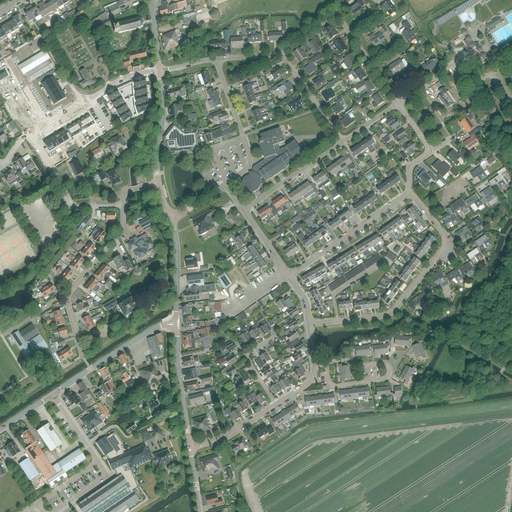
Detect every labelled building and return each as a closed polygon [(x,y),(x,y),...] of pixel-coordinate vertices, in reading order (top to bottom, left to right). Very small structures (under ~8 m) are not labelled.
[(52,12),(53,12),(54,13),(56,11),(55,10),(58,9),(52,0),(48,0),(50,2),(47,4),(52,12)] [(52,0),(58,9),(63,6),(59,0),(52,0)] [(92,22),(95,28),(101,24),(111,19),(110,17),(120,12),(118,7),(132,1),(132,0),(119,0),(120,1),(104,8),(105,11),(106,13),(104,14),(104,13),(92,22)] [(361,7),(364,4),(361,0),(359,0),(357,2),(358,3),(349,9),(353,15),(362,8),(361,7)] [(390,16),(396,11),(389,1),(390,0),(382,0),(384,4),(382,5),(384,9),(385,9),(390,16)] [(183,8),(185,7),(184,3),(182,3),(181,2),(169,6),(167,1),(162,3),(163,8),(159,9),(161,16),(168,14),(169,17),(172,15),(171,12),(183,9),(183,8)] [(43,2),(40,3),(47,15),(52,12),(47,4),(45,5),(43,2)] [(47,15),(40,3),(37,5),(40,9),(37,10),(40,15),(42,18),(47,15)] [(31,6),(28,7),(35,19),(40,15),(37,10),(36,8),(33,9),(31,6)] [(35,19),(28,7),(25,9),(28,13),(25,14),(26,17),(29,22),(32,20),(34,23),(37,21),(35,19)] [(184,25),(197,22),(194,11),(181,14),(184,25)] [(15,17),(13,18),(18,27),(22,25),(19,20),(22,18),(19,13),(14,16),(15,17)] [(142,24),(144,24),(143,24),(142,23),(142,21),(143,21),(143,20),(142,21),(141,19),(141,18),(140,18),(140,19),(138,18),(137,17),(137,19),(133,20),(133,19),(132,19),(132,20),(128,21),(127,20),(126,20),(127,21),(116,24),(117,26),(113,27),(114,33),(118,32),(119,34),(129,31),(129,32),(130,32),(130,31),(134,30),(134,31),(135,31),(135,29),(138,29),(139,29),(140,29),(140,28),(141,27),(142,27),(143,27),(142,26),(142,24)] [(19,29),(18,27),(13,18),(11,20),(11,21),(9,22),(15,31),(19,29)] [(489,29),(501,22),(501,19),(498,18),(487,25),(487,28),(489,29)] [(113,24),(111,19),(101,24),(104,29),(113,24)] [(402,25),(404,28),(406,31),(402,34),(409,44),(416,39),(414,35),(417,33),(414,30),(411,32),(409,29),(411,28),(407,21),(402,25)] [(7,22),(4,23),(11,34),(15,31),(9,22),(7,24),(7,22)] [(11,34),(4,23),(2,25),(3,26),(1,27),(6,36),(11,34)] [(327,37),(328,36),(330,39),(337,35),(332,27),(324,32),(327,37)] [(385,33),(381,27),(378,29),(380,33),(375,36),(373,34),(368,37),(370,40),(374,46),(385,39),(382,35),(385,33)] [(228,40),(228,42),(231,42),(232,48),(243,47),(242,38),(245,38),(245,34),(245,28),(241,28),(241,34),(240,34),(240,37),(231,38),(229,39),(229,40),(228,40)] [(229,40),(229,39),(229,30),(224,31),(224,41),(211,42),(211,49),(226,48),(226,46),(229,45),(228,42),(228,40),(229,40)] [(165,51),(181,45),(183,44),(179,33),(177,34),(175,31),(161,36),(163,39),(162,40),(165,51)] [(256,31),(247,31),(247,35),(248,35),(249,42),(262,42),(261,34),(256,34),(256,31)] [(270,41),(282,40),(282,33),(269,34),(270,41)] [(466,40),(464,41),(468,48),(470,47),(472,48),(474,47),(475,44),(472,43),(470,44),(468,42),(471,40),(470,38),(468,36),(466,38),(466,40)] [(320,50),(317,45),(313,40),(309,43),(316,53),(320,50)] [(334,44),(338,50),(335,51),(334,52),(336,58),(339,57),(339,56),(341,54),(345,51),(347,49),(344,44),(341,40),(334,44)] [(304,54),(300,48),(294,53),(298,58),(297,59),(300,62),(307,57),(305,53),(304,54)] [(23,75),(26,74),(30,82),(55,67),(45,50),(18,66),(23,75)] [(140,58),(146,57),(144,51),(128,55),(129,60),(123,62),(124,67),(130,65),(130,64),(134,63),(133,60),(140,58)] [(307,62),(309,65),(304,68),(309,76),(317,70),(313,64),(323,57),(320,53),(307,62)] [(343,59),(345,61),(343,63),(348,70),(349,69),(350,71),(351,69),(350,68),(356,64),(353,59),(353,58),(351,54),(343,59)] [(435,63),(438,61),(434,56),(431,58),(432,59),(421,66),(425,73),(436,65),(435,63)] [(404,67),(405,67),(408,65),(404,59),(401,61),(400,60),(392,65),(392,64),(388,67),(393,74),(394,74),(393,73),(396,71),(397,72),(404,67)] [(270,69),(263,74),(265,76),(270,73),(275,80),(283,74),(279,67),(271,72),(270,69)] [(351,70),(347,73),(349,76),(351,74),(355,80),(358,78),(360,81),(366,77),(360,68),(354,72),(357,76),(356,76),(351,70)] [(85,69),(80,72),(85,80),(79,84),(82,89),(92,83),(90,78),(85,69)] [(326,69),(325,70),(319,74),(320,76),(313,82),(318,89),(326,83),(321,76),(328,71),(326,69)] [(5,70),(0,72),(0,81),(0,82),(9,77),(5,70)] [(210,75),(208,71),(201,74),(198,76),(199,81),(203,80),(204,85),(211,83),(208,76),(210,75)] [(134,89),(132,90),(134,90),(135,91),(136,95),(136,96),(135,97),(135,98),(136,103),(137,105),(135,105),(136,106),(137,110),(138,114),(139,113),(145,112),(147,111),(149,110),(147,103),(148,102),(148,101),(148,100),(148,98),(147,98),(146,94),(147,94),(145,86),(146,86),(144,77),(143,78),(134,80),(133,80),(133,81),(134,84),(135,88),(134,89)] [(329,90),(322,95),(327,102),(335,96),(330,89),(335,86),(334,85),(341,81),(339,77),(326,86),(329,90)] [(44,83),(42,84),(42,85),(54,104),(65,98),(53,78),(50,80),(48,81),(46,82),(44,83)] [(293,89),(288,82),(286,84),(284,80),(272,88),(275,92),(279,89),(281,92),(283,91),(285,95),(293,89)] [(364,82),(355,88),(357,91),(363,88),(364,89),(366,88),(369,93),(357,101),(359,104),(372,94),(370,92),(375,88),(369,80),(365,83),(364,82)] [(257,82),(251,84),(243,87),(245,93),(253,90),(252,87),(258,85),(257,82)] [(13,84),(4,89),(8,96),(17,90),(13,84)] [(179,88),(167,92),(168,98),(181,94),(181,97),(186,96),(184,92),(185,92),(184,87),(179,89),(179,88)] [(447,108),(454,103),(446,92),(447,91),(444,87),(439,91),(441,95),(439,96),(445,104),(444,104),(447,108)] [(107,94),(106,94),(122,122),(124,121),(124,122),(126,120),(131,117),(132,116),(132,115),(131,114),(129,111),(127,108),(127,107),(125,104),(123,101),(121,97),(119,94),(117,91),(116,89),(115,89),(114,89),(107,93),(107,94)] [(221,105),(216,92),(214,93),(212,89),(207,91),(208,95),(209,95),(211,101),(208,102),(211,110),(214,108),(221,105)] [(248,99),(255,96),(253,90),(245,93),(248,99)] [(261,94),(255,96),(248,99),(250,104),(257,102),(256,98),(262,96),(261,94)] [(378,94),(372,98),(375,102),(372,104),(375,108),(384,102),(378,94)] [(292,112),(295,109),(303,104),(299,97),(292,102),(290,99),(285,102),(292,112)] [(23,106),(19,98),(9,104),(13,112),(12,112),(14,116),(20,112),(18,109),(23,106)] [(336,115),(342,111),(344,113),(345,112),(344,110),(340,103),(343,100),(341,98),(335,103),(336,105),(331,108),(336,115)] [(179,111),(183,111),(182,104),(168,107),(169,116),(177,115),(176,109),(179,109),(179,111)] [(266,107),(252,112),(255,118),(262,115),(260,112),(266,110),(266,107)] [(345,118),(340,122),(345,129),(355,121),(353,118),(351,120),(349,116),(354,112),(352,109),(343,115),(345,118)] [(24,113),(19,116),(20,119),(23,117),(27,124),(28,123),(29,125),(33,122),(32,120),(35,118),(31,112),(26,115),(24,113)] [(215,114),(207,117),(208,120),(213,118),(214,121),(219,119),(220,122),(227,119),(227,117),(227,116),(228,115),(227,114),(226,113),(226,114),(225,113),(221,115),(216,117),(215,114)] [(262,115),(255,118),(257,124),(264,121),(262,118),(269,116),(268,113),(262,115)] [(476,130),(470,122),(473,119),(473,118),(471,114),(469,114),(466,116),(466,118),(460,123),(467,133),(469,136),(476,131),(478,133),(482,131),(481,128),(479,128),(476,130)] [(89,115),(84,118),(90,127),(94,124),(89,115)] [(392,117),(385,122),(388,125),(389,124),(393,130),(400,125),(398,122),(399,122),(399,121),(398,119),(397,119),(396,120),(396,119),(394,120),(392,117)] [(19,134),(24,131),(17,118),(12,121),(19,134)] [(84,118),(80,121),(85,129),(90,127),(84,118)] [(80,121),(76,123),(81,132),(85,129),(80,121)] [(76,123),(71,126),(77,134),(81,132),(76,123)] [(185,133),(173,124),(163,137),(164,149),(168,153),(195,150),(198,146),(196,132),(185,133)] [(229,126),(227,126),(226,124),(219,126),(223,136),(232,133),(229,126)] [(122,134),(128,132),(125,125),(119,128),(122,134)] [(71,126),(67,129),(72,137),(77,134),(71,126)] [(259,144),(263,156),(264,159),(264,160),(253,167),(252,172),(249,173),(249,175),(248,176),(247,176),(246,177),(244,178),(243,180),(242,182),(242,183),(241,186),(241,187),(242,190),(243,191),(244,193),(246,194),(247,195),(249,195),(250,195),(251,195),(252,196),(254,195),(253,192),(256,192),(258,190),(259,188),(261,186),(261,185),(261,184),(262,184),(266,181),(266,182),(270,179),(270,180),(288,168),(287,167),(304,156),(294,141),(285,148),(280,150),(278,144),(285,141),(280,128),(260,135),(262,140),(259,141),(260,144),(259,144)] [(219,129),(209,133),(210,134),(210,133),(213,140),(221,137),(219,129)] [(396,134),(393,136),(396,141),(396,140),(400,145),(407,140),(405,136),(407,135),(403,129),(396,134)] [(61,134),(59,135),(65,145),(73,140),(68,132),(65,134),(64,131),(60,134),(61,134)] [(203,136),(206,144),(213,141),(213,140),(210,133),(210,134),(209,133),(209,131),(204,132),(203,136)] [(474,136),(478,133),(476,131),(469,136),(471,138),(463,144),(468,151),(479,144),(474,136)] [(57,135),(54,137),(60,148),(65,145),(59,135),(57,136),(57,135)] [(113,156),(127,149),(124,142),(122,138),(120,139),(118,135),(108,140),(109,144),(108,145),(113,156)] [(51,140),(49,141),(55,151),(60,148),(54,137),(50,139),(51,140)] [(371,137),(366,141),(373,152),(375,151),(371,145),(374,143),(371,137)] [(46,141),(44,143),(46,148),(44,149),(48,155),(55,151),(49,141),(48,142),(47,141),(47,142),(46,141)] [(373,152),(366,141),(361,144),(364,150),(367,148),(371,153),(373,152)] [(415,152),(413,150),(416,148),(412,142),(404,147),(408,153),(410,156),(415,152)] [(361,144),(356,148),(359,153),(364,150),(361,144)] [(89,153),(86,155),(90,161),(93,160),(102,155),(99,148),(89,153)] [(359,153),(356,148),(351,151),(354,157),(359,153)] [(461,154),(459,156),(453,150),(447,156),(456,166),(459,163),(456,161),(460,157),(464,162),(466,159),(461,154)] [(342,159),(347,166),(349,170),(351,169),(353,169),(355,168),(355,166),(354,164),(352,164),(351,163),(354,161),(349,155),(347,156),(342,159)] [(17,164),(14,165),(18,172),(26,168),(27,170),(34,166),(31,160),(26,163),(22,158),(16,162),(17,164)] [(37,158),(33,161),(42,175),(46,172),(37,158)] [(347,166),(342,159),(337,163),(342,170),(347,166)] [(78,160),(69,164),(75,176),(84,172),(78,160)] [(438,160),(432,167),(439,173),(439,174),(442,177),(449,170),(450,168),(446,164),(444,166),(438,160)] [(342,170),(337,163),(332,166),(337,173),(339,176),(342,173),(340,171),(342,170)] [(337,173),(332,166),(327,169),(332,177),(337,173)] [(480,181),(482,180),(487,177),(480,167),(470,173),(474,179),(479,175),(480,177),(478,178),(480,181)] [(459,174),(454,168),(450,172),(455,177),(459,174)] [(505,168),(497,173),(499,176),(490,183),(493,188),(494,187),(496,190),(500,187),(501,189),(509,184),(510,183),(505,175),(504,176),(503,174),(507,172),(505,168)] [(8,181),(10,185),(16,181),(17,183),(21,181),(17,174),(15,176),(11,170),(3,175),(7,182),(8,181)] [(105,171),(98,174),(101,181),(107,178),(108,180),(110,179),(113,185),(115,184),(116,185),(121,182),(119,178),(118,179),(114,170),(106,174),(105,171)] [(417,177),(420,179),(418,182),(422,186),(424,183),(428,187),(430,184),(428,182),(432,179),(434,182),(437,179),(430,173),(428,175),(423,171),(417,177)] [(388,173),(390,176),(392,179),(396,184),(401,181),(397,175),(394,177),(390,172),(388,173)] [(322,173),(318,176),(324,186),(329,182),(328,180),(327,180),(326,178),(322,173)] [(324,186),(318,176),(313,179),(320,189),(322,188),(324,186)] [(396,184),(392,179),(387,182),(391,188),(396,184)] [(382,186),(380,183),(378,180),(376,181),(380,187),(377,189),(381,195),(386,191),(382,186)] [(391,188),(387,182),(382,186),(386,191),(391,188)] [(308,183),(303,186),(310,196),(315,193),(316,194),(318,192),(312,184),(310,186),(308,183)] [(310,196),(303,186),(298,189),(303,196),(305,199),(310,196)] [(490,187),(480,194),(483,198),(481,199),(484,203),(484,204),(488,201),(486,198),(489,196),(492,201),(497,197),(490,187)] [(303,196),(298,189),(293,193),(300,202),(302,200),(303,199),(301,198),(303,196)] [(322,190),(319,192),(323,199),(327,196),(322,190)] [(366,190),(364,192),(372,203),(377,199),(373,194),(370,196),(366,190)] [(372,203),(364,192),(362,193),(366,199),(363,201),(367,206),(372,203)] [(300,202),(293,193),(289,196),(295,206),(300,202)] [(475,195),(465,201),(469,207),(474,204),(477,208),(482,205),(482,204),(484,203),(481,199),(479,201),(475,195)] [(282,196),(277,200),(285,212),(288,209),(284,204),(286,202),(282,196)] [(357,197),(354,199),(362,210),(367,206),(363,201),(360,202),(357,197)] [(362,210),(354,199),(352,200),(356,205),(353,208),(357,213),(362,210)] [(463,213),(463,212),(464,215),(468,212),(467,210),(468,209),(461,199),(451,206),(455,212),(460,208),(463,213)] [(273,205),(271,207),(277,215),(278,212),(281,210),(283,213),(285,212),(277,200),(272,203),(273,205)] [(330,206),(333,209),(333,210),(338,218),(342,224),(347,220),(342,212),(339,214),(336,209),(337,209),(333,204),(330,206)] [(270,220),(277,215),(271,207),(269,209),(268,206),(263,210),(270,220)] [(303,213),(298,206),(294,209),(301,218),(307,214),(308,214),(307,212),(305,214),(304,215),(302,213),(303,213)] [(342,207),(339,209),(342,212),(347,220),(352,217),(350,213),(352,212),(348,206),(346,207),(347,209),(344,211),(344,210),(342,207)] [(455,214),(450,207),(446,210),(450,215),(442,220),(446,225),(451,222),(454,227),(459,223),(453,215),(455,214)] [(214,208),(192,220),(195,226),(194,226),(196,230),(197,230),(200,235),(215,227),(213,223),(210,217),(217,213),(214,208)] [(407,213),(408,215),(406,217),(405,216),(402,218),(405,222),(408,219),(410,218),(416,213),(412,208),(407,213)] [(263,210),(258,213),(262,219),(265,217),(270,224),(272,223),(270,220),(263,210)] [(420,218),(416,213),(410,218),(414,222),(420,218)] [(333,221),(337,227),(342,224),(338,218),(335,220),(332,214),(330,216),(333,221)] [(420,218),(414,222),(416,225),(410,229),(412,231),(423,223),(422,221),(423,220),(423,219),(421,217),(420,218)] [(394,222),(399,228),(404,224),(399,218),(394,222)] [(469,225),(467,226),(469,230),(471,229),(472,230),(477,227),(481,232),(485,229),(479,218),(469,225)] [(139,223),(142,229),(150,225),(147,219),(139,223)] [(337,227),(333,221),(328,225),(332,230),(337,227)] [(394,222),(389,225),(394,231),(397,229),(402,237),(404,235),(402,232),(399,228),(394,222)] [(427,228),(423,223),(412,231),(413,233),(419,229),(421,232),(427,228)] [(317,225),(315,226),(316,229),(322,237),(327,234),(324,228),(325,227),(323,224),(319,227),(317,225)] [(391,233),(394,231),(389,225),(384,229),(389,235),(392,239),(394,242),(396,240),(391,233)] [(467,226),(465,227),(455,234),(459,239),(464,236),(467,241),(472,237),(468,231),(469,230),(467,226)] [(99,232),(96,235),(102,239),(106,234),(100,230),(101,229),(98,227),(96,229),(99,232)] [(312,228),(310,230),(311,232),(317,241),(322,237),(316,229),(314,231),(312,228)] [(384,238),(389,235),(384,229),(379,232),(384,238)] [(306,230),(304,232),(307,236),(312,244),(317,241),(311,232),(309,234),(306,230)] [(301,233),(297,236),(302,243),(303,242),(307,248),(312,244),(307,236),(304,238),(301,233)] [(130,242),(126,244),(130,251),(132,250),(136,256),(137,255),(139,259),(146,255),(145,253),(151,250),(150,248),(154,246),(150,239),(148,240),(145,234),(140,237),(141,238),(138,240),(136,237),(129,240),(130,242)] [(233,234),(229,237),(230,239),(229,239),(231,242),(234,241),(239,249),(246,244),(243,239),(242,237),(241,237),(241,236),(237,239),(233,234)] [(422,234),(420,236),(431,244),(435,240),(429,235),(427,237),(422,234)] [(102,239),(96,235),(94,238),(91,236),(89,238),(92,240),(97,244),(102,239)] [(492,245),(487,238),(489,237),(488,235),(486,236),(485,235),(475,242),(479,248),(484,244),(487,249),(492,245)] [(377,236),(372,239),(379,251),(381,250),(378,244),(381,242),(377,236)] [(431,244),(420,236),(419,238),(424,242),(422,245),(428,249),(431,244)] [(372,239),(366,242),(371,248),(373,247),(375,250),(376,250),(377,252),(379,251),(372,239)] [(292,242),(287,246),(289,249),(294,255),(299,251),(292,242)] [(366,242),(361,245),(369,258),(372,257),(368,250),(371,248),(366,242)] [(89,243),(85,248),(91,252),(95,248),(89,243)] [(415,243),(413,246),(424,254),(428,249),(422,245),(420,247),(418,245),(417,245),(415,243)] [(368,259),(369,258),(361,245),(356,248),(360,255),(363,253),(366,257),(366,256),(368,259)] [(247,250),(249,252),(243,256),(244,259),(248,256),(250,255),(256,251),(253,246),(247,250)] [(424,254),(413,246),(412,247),(414,249),(414,250),(417,251),(414,254),(420,259),(424,254)] [(91,252),(85,248),(81,253),(87,257),(91,252)] [(294,255),(289,249),(284,252),(286,255),(285,255),(285,256),(288,260),(289,260),(292,257),(292,256),(294,255)] [(350,252),(348,254),(356,267),(358,265),(354,258),(357,257),(353,250),(352,250),(352,249),(349,251),(349,252),(350,252)] [(470,261),(471,260),(472,262),(476,260),(474,258),(475,257),(478,262),(483,259),(477,249),(467,255),(470,261)] [(260,256),(256,251),(250,255),(252,257),(254,260),(260,256)] [(72,259),(75,261),(80,266),(84,261),(79,256),(76,259),(70,254),(68,256),(72,259)] [(197,258),(186,259),(187,268),(198,267),(197,262),(201,261),(200,254),(196,254),(197,258)] [(356,267),(348,254),(343,257),(347,263),(350,261),(354,268),(356,267)] [(113,259),(113,260),(112,260),(118,270),(124,266),(126,271),(132,268),(128,260),(123,262),(120,256),(117,258),(116,257),(115,257),(113,258),(113,259)] [(263,261),(260,256),(254,260),(256,262),(257,265),(258,265),(263,261)] [(410,262),(416,267),(420,262),(413,258),(412,260),(407,256),(405,259),(408,261),(410,262)] [(342,266),(347,263),(343,257),(338,260),(342,266)] [(338,260),(332,263),(336,269),(340,267),(344,275),(346,274),(344,270),(342,266),(338,260)] [(80,266),(75,261),(70,266),(76,270),(80,266)] [(267,266),(263,261),(258,265),(257,265),(255,266),(251,269),(253,271),(259,267),(261,270),(267,266)] [(412,272),(416,267),(410,262),(406,267),(412,272)] [(341,276),(336,269),(332,263),(327,266),(331,273),(335,271),(339,277),(341,276)] [(470,276),(475,273),(469,263),(459,270),(462,275),(467,272),(470,276)] [(103,265),(99,270),(114,282),(115,283),(116,281),(110,276),(106,273),(109,270),(103,265)] [(323,267),(318,270),(322,278),(325,276),(324,275),(326,273),(323,267)] [(406,267),(403,272),(409,277),(412,272),(406,267)] [(400,270),(398,268),(396,270),(399,272),(401,274),(399,277),(405,281),(409,277),(403,272),(401,270),(400,270)] [(436,273),(430,278),(433,283),(438,280),(441,284),(444,288),(449,284),(447,282),(449,281),(446,278),(445,279),(442,275),(443,274),(439,268),(436,271),(438,274),(437,275),(436,273)] [(68,270),(64,274),(69,279),(73,274),(68,270)] [(114,282),(99,270),(95,275),(100,280),(103,277),(112,284),(114,282)] [(322,278),(318,270),(312,273),(316,279),(317,280),(322,278)] [(456,270),(446,276),(450,282),(452,285),(454,284),(452,280),(455,278),(458,283),(463,280),(458,273),(460,272),(458,270),(457,271),(456,270)] [(224,273),(217,277),(225,289),(232,284),(224,273)] [(316,279),(312,273),(307,275),(310,282),(311,282),(316,279)] [(69,279),(64,274),(60,279),(65,284),(69,279)] [(199,294),(215,292),(214,284),(204,286),(203,274),(188,276),(189,288),(188,288),(187,288),(187,289),(186,290),(187,293),(185,293),(186,301),(200,299),(199,294)] [(310,282),(307,275),(302,278),(305,285),(309,283),(310,285),(312,284),(311,282),(310,282)] [(334,281),(331,275),(328,277),(330,280),(325,283),(327,285),(331,282),(334,281)] [(44,278),(41,282),(49,294),(54,291),(50,285),(47,287),(44,282),(46,281),(44,278)] [(92,278),(88,283),(98,292),(100,290),(96,286),(98,283),(92,278)] [(389,279),(388,281),(393,285),(392,286),(398,290),(402,285),(397,280),(395,283),(392,281),(389,279)] [(388,281),(386,283),(389,285),(391,287),(389,290),(395,295),(398,290),(392,286),(393,285),(388,281)] [(49,294),(41,282),(39,284),(43,290),(39,292),(44,298),(49,294)] [(88,283),(84,288),(90,293),(92,290),(102,298),(103,296),(98,292),(88,283)] [(432,296),(437,293),(430,283),(420,290),(423,295),(429,291),(432,296)] [(324,290),(319,293),(317,290),(310,293),(313,298),(323,293),(328,290),(325,286),(322,287),(324,290)] [(380,288),(379,289),(380,291),(385,295),(391,300),(395,295),(389,290),(387,292),(385,291),(382,289),(380,288)] [(330,293),(328,290),(323,293),(313,298),(316,304),(322,300),(321,298),(325,296),(325,295),(327,294),(327,295),(330,293)] [(380,291),(379,293),(381,295),(384,297),(381,300),(388,305),(391,300),(385,295),(380,291)] [(422,311),(428,307),(420,295),(410,301),(411,302),(408,304),(412,310),(415,308),(414,307),(419,303),(422,308),(421,308),(422,311)] [(124,318),(138,310),(131,298),(117,306),(124,318)] [(283,299),(277,303),(282,310),(286,307),(289,311),(294,307),(295,307),(289,298),(284,301),(283,299)] [(114,300),(103,307),(106,312),(118,305),(114,300)] [(324,304),(322,300),(316,304),(318,309),(329,304),(333,303),(333,301),(328,301),(324,304)] [(89,306),(87,307),(86,304),(83,305),(83,303),(77,305),(79,312),(85,310),(89,309),(89,306)] [(334,310),(333,303),(329,304),(318,309),(321,315),(328,311),(326,308),(329,307),(330,307),(331,310),(334,310)] [(191,313),(190,311),(191,311),(191,308),(190,308),(189,304),(181,306),(183,316),(186,316),(185,315),(191,313)] [(298,313),(294,307),(289,311),(287,312),(290,316),(286,319),(289,323),(294,319),(299,316),(297,314),(298,313)] [(50,318),(45,319),(46,322),(62,317),(60,311),(53,313),(49,314),(50,318)] [(89,316),(82,319),(85,325),(98,318),(99,317),(104,313),(103,311),(96,316),(90,319),(89,316)] [(64,324),(62,317),(46,322),(47,325),(54,323),(54,322),(55,321),(57,326),(64,324)] [(98,318),(85,325),(87,328),(88,330),(95,326),(93,324),(99,320),(98,318)] [(290,329),(286,331),(284,332),(287,336),(294,331),(299,328),(297,326),(298,325),(294,319),(289,323),(287,324),(290,329)] [(259,329),(262,334),(263,337),(270,333),(269,332),(271,330),(265,320),(261,323),(263,326),(259,329)] [(241,331),(237,334),(244,344),(250,340),(250,339),(252,338),(249,333),(242,321),(238,324),(241,329),(240,329),(241,331)] [(259,335),(262,334),(259,329),(255,324),(252,326),(254,330),(249,333),(252,338),(254,340),(260,336),(259,335)] [(11,336),(23,353),(26,358),(33,354),(25,342),(38,334),(32,325),(19,333),(18,332),(11,336)] [(206,337),(202,338),(204,346),(213,344),(210,327),(204,329),(205,333),(206,337)] [(65,328),(55,331),(53,332),(53,335),(59,333),(60,336),(67,334),(65,328)] [(298,337),(294,331),(287,336),(290,341),(286,343),(288,347),(298,340),(297,338),(298,337)] [(159,346),(161,345),(160,342),(163,341),(161,334),(155,336),(147,339),(154,358),(162,355),(159,346)] [(39,335),(28,343),(36,355),(47,347),(39,335)] [(395,345),(402,346),(402,337),(396,336),(396,335),(393,335),(393,338),(397,338),(397,340),(395,340),(395,345)] [(409,337),(402,337),(402,346),(408,346),(409,341),(408,341),(408,340),(411,340),(412,337),(409,337)] [(196,349),(194,340),(183,342),(184,348),(188,348),(189,350),(196,349)] [(295,348),(298,353),(299,352),(305,348),(301,342),(300,343),(298,340),(288,347),(291,351),(295,348)] [(227,349),(230,354),(231,353),(237,349),(233,343),(232,344),(231,341),(221,347),(223,351),(227,349)] [(412,346),(414,352),(423,349),(421,343),(422,343),(421,341),(418,342),(419,345),(418,345),(417,344),(412,346)] [(387,345),(380,345),(382,354),(388,354),(388,348),(386,349),(386,347),(390,347),(389,344),(387,344),(387,345)] [(369,345),(362,346),(363,355),(370,354),(369,349),(368,350),(368,348),(371,347),(371,346),(371,345),(369,345)] [(371,346),(371,347),(372,349),(375,349),(375,350),(374,350),(375,355),(382,354),(380,345),(374,346),(371,346)] [(62,346),(60,347),(67,358),(72,354),(68,348),(65,350),(62,346)] [(363,355),(362,346),(356,347),(353,347),(353,350),(357,350),(357,351),(356,351),(357,356),(363,355)] [(67,358),(60,347),(58,349),(61,353),(57,355),(61,362),(67,358)] [(425,356),(423,349),(414,352),(416,359),(421,357),(421,356),(422,356),(424,359),(426,358),(426,356),(425,356)] [(303,358),(299,352),(298,353),(292,356),(295,361),(291,363),(294,367),(296,366),(300,363),(304,361),(302,358),(303,358)] [(126,366),(130,363),(124,353),(117,358),(122,365),(125,364),(126,366)] [(232,355),(231,353),(230,354),(221,360),(223,363),(227,361),(230,366),(231,365),(237,361),(233,355),(232,355)] [(264,369),(268,366),(266,363),(271,360),(266,353),(260,357),(260,358),(258,359),(264,369)] [(191,361),(194,361),(193,358),(183,360),(185,367),(192,365),(191,361)] [(306,372),(300,363),(296,366),(299,369),(294,372),(298,380),(304,376),(303,374),(306,372)] [(145,386),(162,379),(160,373),(158,374),(156,368),(155,368),(154,365),(139,372),(145,386)] [(232,368),(231,365),(230,366),(221,372),(223,375),(227,373),(230,377),(236,374),(237,373),(233,367),(232,368)] [(342,365),(339,365),(339,367),(340,367),(341,374),(350,373),(349,366),(344,367),(344,368),(342,368),(342,365)] [(267,379),(270,377),(274,375),(277,373),(275,369),(271,371),(268,366),(264,369),(261,371),(265,377),(266,377),(267,379)] [(403,372),(411,376),(414,371),(415,371),(416,369),(414,367),(412,370),(410,369),(411,368),(407,366),(403,372)] [(105,368),(100,371),(106,381),(109,380),(108,377),(110,376),(105,368)] [(194,369),(182,371),(184,381),(198,378),(196,369),(196,368),(194,369)] [(236,378),(233,380),(238,387),(244,384),(244,383),(249,379),(244,371),(241,373),(239,371),(237,373),(236,374),(234,375),(236,378)] [(404,383),(407,384),(408,386),(409,387),(411,384),(408,382),(411,376),(403,372),(400,378),(404,380),(405,379),(406,380),(404,383)] [(346,380),(351,379),(350,373),(341,374),(342,380),(341,380),(341,383),(344,383),(344,379),(345,379),(346,380)] [(289,385),(292,384),(285,374),(281,376),(284,380),(279,383),(283,389),(284,390),(290,386),(289,385)] [(274,375),(270,377),(272,379),(271,379),(272,381),(275,385),(270,388),(275,395),(281,391),(280,391),(283,389),(279,383),(275,377),(274,375)] [(111,380),(104,384),(109,392),(115,388),(111,380)] [(82,382),(77,385),(82,393),(79,395),(83,401),(88,398),(85,394),(88,392),(82,382)] [(193,388),(198,387),(197,382),(184,385),(186,393),(194,391),(193,388)] [(98,397),(108,392),(104,384),(98,387),(100,390),(96,392),(98,397)] [(362,388),(361,388),(363,397),(370,396),(369,387),(364,388),(364,387),(362,388)] [(390,387),(383,388),(384,397),(391,396),(393,396),(393,395),(393,393),(389,393),(389,392),(390,392),(390,387)] [(396,394),(393,395),(393,396),(393,398),(396,397),(402,396),(401,387),(394,388),(395,393),(396,393),(396,394)] [(358,389),(354,389),(355,398),(363,397),(361,388),(361,389),(359,388),(358,389)] [(384,397),(383,388),(376,388),(377,394),(378,393),(378,395),(375,395),(375,398),(378,398),(378,397),(384,397)] [(347,390),(348,399),(355,398),(354,389),(350,390),(349,389),(348,390),(347,390)] [(339,391),(341,400),(348,399),(347,390),(346,390),(344,390),(344,391),(339,391)] [(76,405),(81,402),(76,394),(73,396),(71,392),(65,396),(71,405),(74,403),(76,405)] [(200,403),(205,402),(203,393),(189,397),(191,404),(200,402),(200,403)] [(255,393),(251,395),(255,402),(258,405),(260,404),(261,405),(267,401),(262,393),(257,396),(255,393)] [(240,397),(243,401),(247,407),(249,405),(249,406),(255,402),(251,395),(246,398),(244,394),(240,397)] [(320,396),(321,405),(328,404),(327,395),(326,395),(324,394),(324,395),(320,396)] [(328,395),(327,395),(328,404),(335,403),(334,394),(330,395),(329,394),(328,395)] [(142,403),(147,401),(148,402),(144,404),(147,410),(159,405),(155,395),(146,398),(141,400),(137,402),(138,405),(142,403)] [(309,397),(305,398),(306,407),(314,406),(312,397),(310,396),(309,397)] [(313,397),(312,397),(314,406),(321,405),(320,396),(316,397),(315,396),(313,397)] [(248,408),(247,407),(243,401),(239,404),(236,401),(232,403),(237,410),(239,413),(241,412),(242,412),(248,408)] [(101,402),(97,405),(105,417),(109,415),(104,406),(101,402)] [(290,408),(294,415),(301,411),(296,404),(292,406),(291,406),(290,408)] [(232,413),(229,408),(224,411),(224,412),(226,415),(227,416),(228,415),(232,422),(235,420),(235,421),(241,417),(239,413),(237,410),(232,413)] [(287,410),(283,412),(288,419),(294,415),(290,408),(289,408),(287,409),(287,410)] [(88,432),(103,423),(94,411),(81,421),(88,432)] [(288,419),(283,412),(280,414),(279,414),(278,416),(277,416),(282,423),(288,419)] [(197,434),(211,430),(207,416),(192,420),(195,430),(196,430),(197,434)] [(275,417),(275,418),(271,420),(276,427),(282,423),(277,416),(275,417)] [(128,433),(136,428),(133,423),(125,428),(128,433)] [(37,432),(50,452),(62,444),(48,424),(37,432)] [(269,435),(274,432),(270,426),(267,428),(265,425),(261,427),(260,427),(255,430),(260,438),(268,433),(269,435)] [(28,446),(35,441),(28,430),(23,434),(26,439),(25,440),(28,446)] [(140,433),(144,441),(145,442),(154,437),(152,433),(149,434),(147,430),(140,433)] [(105,437),(96,443),(105,456),(106,455),(109,459),(108,460),(112,470),(114,469),(116,473),(118,472),(120,476),(121,475),(132,492),(135,490),(138,488),(133,474),(130,469),(134,467),(138,466),(153,459),(148,448),(147,449),(145,444),(144,445),(131,450),(124,453),(121,446),(123,445),(114,432),(110,435),(106,438),(105,437)] [(250,450),(253,448),(249,442),(247,444),(243,438),(238,442),(235,444),(236,446),(232,448),(235,453),(239,450),(240,451),(247,446),(250,450)] [(13,457),(20,452),(13,442),(6,447),(13,457)] [(25,449),(33,461),(43,454),(35,442),(25,449)] [(79,449),(71,454),(78,464),(86,459),(79,449)] [(168,450),(153,455),(155,460),(154,461),(155,464),(157,464),(158,468),(173,462),(168,450)] [(33,461),(38,467),(48,461),(43,454),(33,461)] [(73,468),(78,464),(71,454),(66,457),(73,468)] [(218,455),(199,460),(202,470),(203,470),(204,474),(221,470),(218,461),(219,461),(218,455)] [(65,473),(73,468),(66,457),(58,463),(65,473)] [(30,481),(40,475),(28,458),(19,464),(30,481)] [(57,474),(52,467),(48,461),(38,467),(47,481),(57,474)] [(65,473),(58,463),(52,467),(57,474),(47,481),(49,484),(65,473)] [(80,504),(78,506),(81,511),(102,511),(131,493),(132,492),(121,475),(120,476),(111,482),(111,483),(109,484),(109,483),(104,486),(105,487),(103,489),(102,488),(98,490),(99,492),(97,493),(96,492),(92,495),(93,496),(91,497),(90,496),(86,499),(87,500),(85,501),(84,500),(80,503),(80,504)] [(102,511),(123,511),(125,509),(125,510),(130,508),(129,506),(131,505),(132,506),(136,503),(135,502),(137,501),(138,502),(142,499),(135,490),(132,492),(131,493),(102,511)] [(217,495),(207,498),(208,505),(216,503),(216,506),(223,505),(222,499),(218,500),(217,495)]
